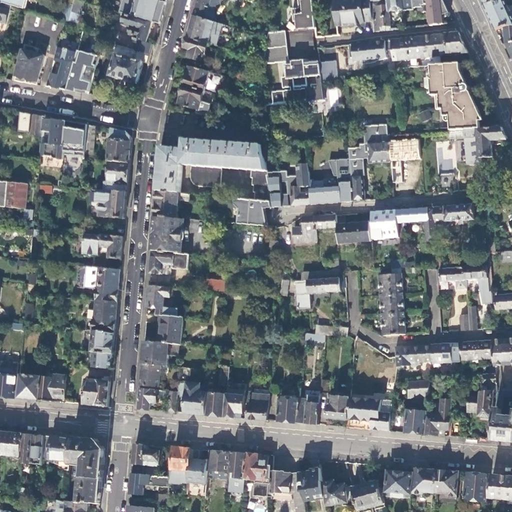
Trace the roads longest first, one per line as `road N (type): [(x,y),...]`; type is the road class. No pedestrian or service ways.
road 1 (tertiary): [(120,427),(511,460)]
road 2 (residential): [(120,427),(151,120)]
road 3 (residential): [(275,213),(511,196)]
road 4 (residential): [(511,335),(390,343),(352,331),(350,284)]
road 5 (residential): [(151,120),(0,92)]
road 6 (residential): [(467,26),(320,41)]
road 7 (residential): [(184,0),(151,120)]
road 8 (tertiary): [(0,416),(120,427)]
